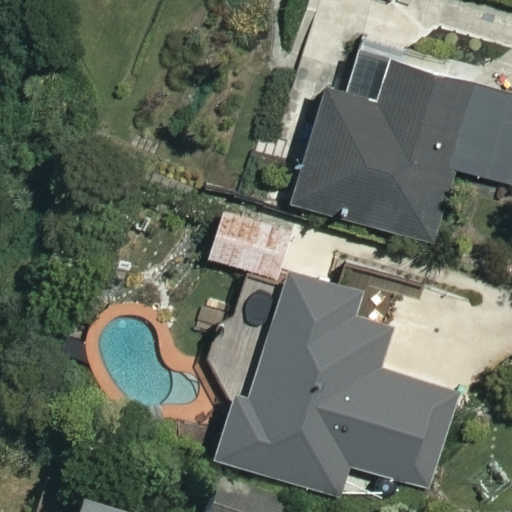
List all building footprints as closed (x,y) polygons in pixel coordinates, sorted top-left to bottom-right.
[(420,238),(436,191),(459,198),(468,171),(506,184),(511,166),(511,91),(333,30),(278,189),(420,238)] [(282,220),(209,199),(194,250),(267,271),(282,220)] [(427,485),(481,305),(421,288),(428,264),(289,223),(238,395),(227,392),(209,451),(333,488),(342,459),(427,485)] [(280,511),(285,498),(203,469),(187,511),(280,511)] [(45,511),(106,511),(51,494),(45,511)]
